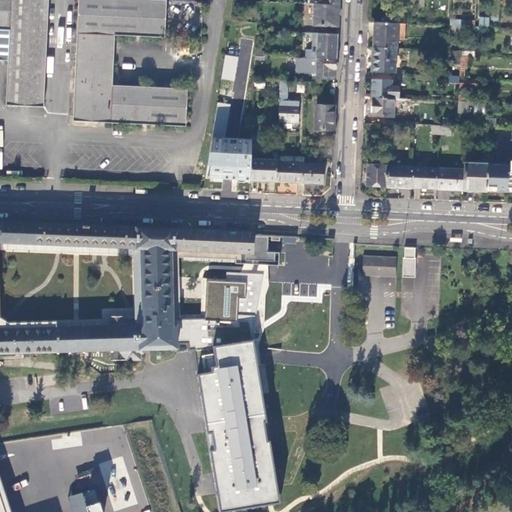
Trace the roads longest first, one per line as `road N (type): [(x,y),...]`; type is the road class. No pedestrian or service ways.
road 1 (secondary): [(0,201),(274,212)]
road 2 (residential): [(353,0),(344,211)]
road 3 (secondary): [(344,226),(511,236)]
road 4 (secondary): [(511,218),(344,211)]
